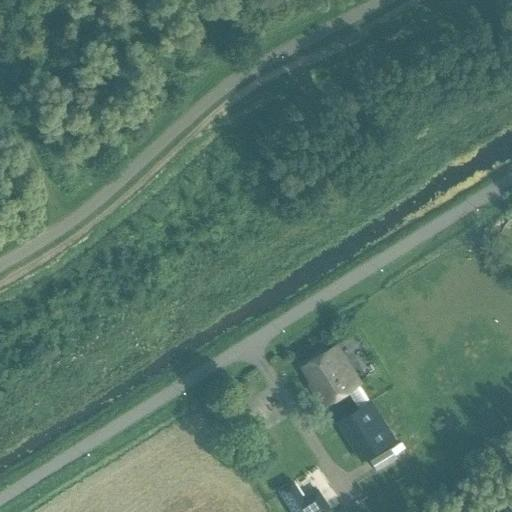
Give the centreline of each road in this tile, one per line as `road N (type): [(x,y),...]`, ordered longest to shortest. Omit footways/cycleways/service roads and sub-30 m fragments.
road 1 (residential): [(0,499),(511,180)]
road 2 (unknown): [(0,285),(76,239),(273,77),(422,0)]
